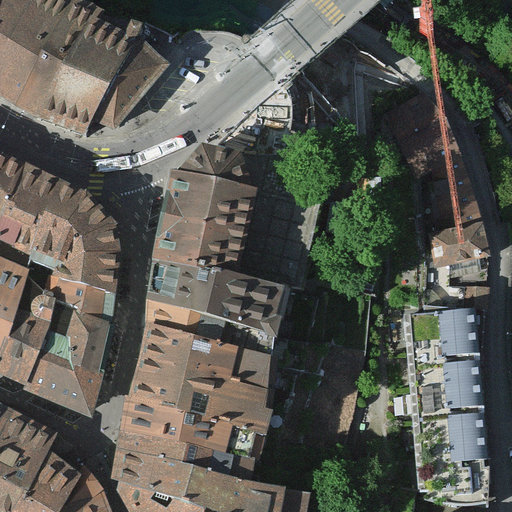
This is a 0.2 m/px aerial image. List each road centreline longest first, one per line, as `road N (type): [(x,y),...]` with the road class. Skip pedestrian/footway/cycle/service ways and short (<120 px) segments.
road 1 (residential): [(508,511),(494,343),(499,239),(473,156),(462,128),(417,74),(317,0)]
road 2 (residential): [(0,396),(90,442),(105,430),(138,230),(129,160)]
road 3 (unclassified): [(379,0),(477,66),(511,102)]
road 4 (unclassified): [(129,160),(184,131),(262,65)]
road 5 (unclassified): [(0,129),(63,163),(97,168),(129,160)]
